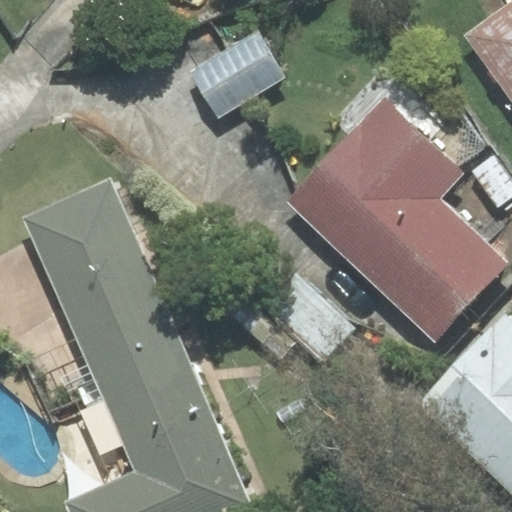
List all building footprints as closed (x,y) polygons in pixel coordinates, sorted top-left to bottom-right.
[(511,0),(506,0),(466,28),(511,93),(511,0)] [(199,69),(224,120),(297,86),(272,34),(199,69)] [(304,377),(389,293),(449,347),(511,277),(511,249),(452,195),(479,165),(391,85),(287,201),(218,272),(304,377)] [(130,471),(64,500),(69,511),(256,511),(112,185),(21,225),(130,471)] [(511,332),(499,320),(417,404),(511,496),(511,332)]
